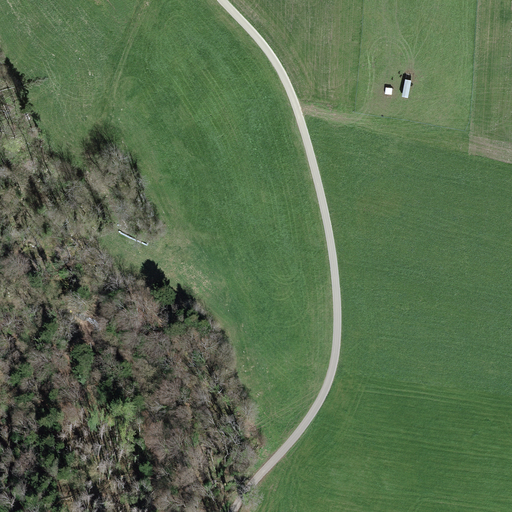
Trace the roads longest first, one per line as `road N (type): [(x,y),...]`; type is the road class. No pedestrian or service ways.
road 1 (track): [(234,511),(321,395),(335,351),(336,301),(326,216),(298,108),(275,60),(220,0)]
road 2 (track): [(0,278),(139,404),(166,511)]
